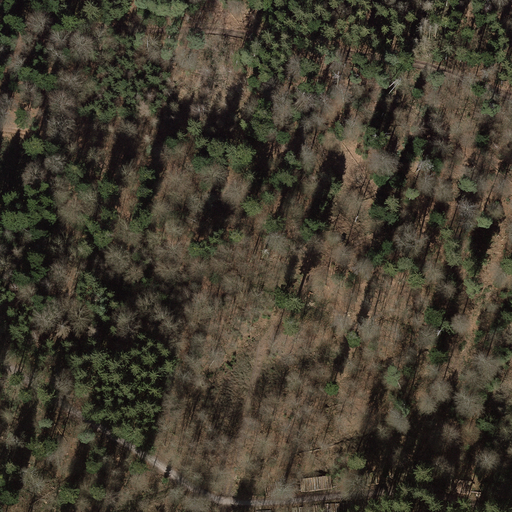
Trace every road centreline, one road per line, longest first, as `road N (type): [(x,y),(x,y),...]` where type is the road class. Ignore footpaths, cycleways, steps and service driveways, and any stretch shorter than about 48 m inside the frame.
road 1 (track): [(0,362),(228,503),(410,492),(500,511)]
road 2 (track): [(0,19),(233,33),(423,62),(511,94)]
road 3 (track): [(226,511),(265,339)]
